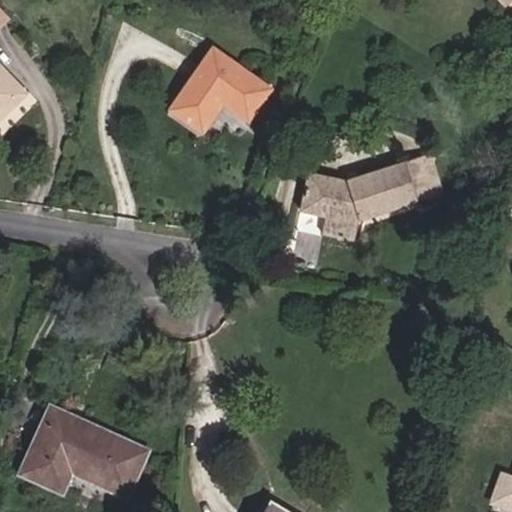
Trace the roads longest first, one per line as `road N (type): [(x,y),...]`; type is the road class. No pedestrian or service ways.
road 1 (residential): [(149,232),(139,258),(186,307),(217,300),(221,272),(210,256),(184,245)]
road 2 (residential): [(149,232),(0,207)]
